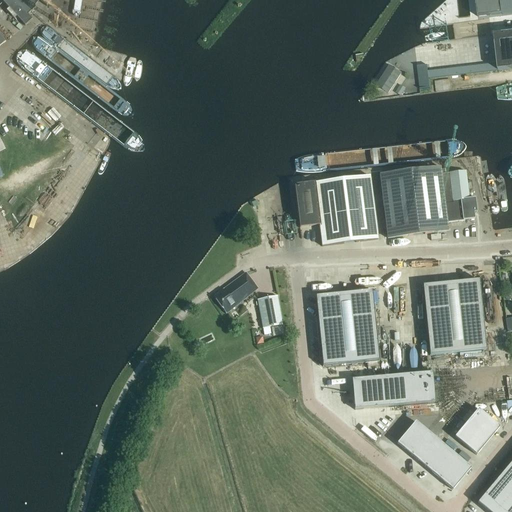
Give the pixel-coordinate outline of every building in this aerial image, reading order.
[(28,15),(36,8),(34,7),(40,0),(47,6),(51,0),(5,0),(3,2),(9,8),(6,11),(14,19),(17,16),(26,26),(32,20),(28,15)] [(84,11),(86,0),(74,0),(73,9),(84,11)] [(511,0),(469,0),(472,19),(511,13),(511,0)] [(511,33),(494,35),(497,64),(456,68),(456,75),(511,68),(511,33)] [(389,66),(377,86),(388,94),(401,74),(389,66)] [(430,88),(429,79),(428,72),(427,66),(418,66),(420,89),(422,89),(430,88)] [(30,96),(7,114),(41,155),(57,142),(52,135),(58,130),(30,96)] [(48,116),(57,124),(62,119),(52,111),(48,116)] [(463,221),(463,220),(461,201),(452,202),(449,174),(441,175),(440,168),(380,175),(387,239),(448,231),(447,223),(448,223),(463,221)] [(474,219),(474,213),(476,212),(477,212),(475,202),(469,203),(469,200),(468,194),(467,183),(469,183),(469,182),(469,178),(466,178),(465,172),(449,174),(452,202),(461,201),(463,220),(474,219)] [(369,177),(314,184),(314,183),(294,186),(300,229),(319,226),(322,247),(378,240),(369,177)] [(283,219),(285,229),(293,228),(291,218),(283,219)] [(295,229),(284,231),(286,244),(297,242),(295,229)] [(246,273),(213,297),(226,314),(257,289),(246,273)] [(486,350),(479,280),(422,286),(429,356),(486,350)] [(315,298),(323,367),(379,361),(372,292),(315,298)] [(276,297),(257,300),(261,329),(281,326),(276,297)] [(432,373),(351,380),(354,410),(435,403),(432,373)] [(500,428),(478,409),(454,437),(476,456),(500,428)] [(471,469),(415,422),(397,444),(452,490),(471,469)] [(511,511),(511,461),(477,503),(487,511),(511,511)]
